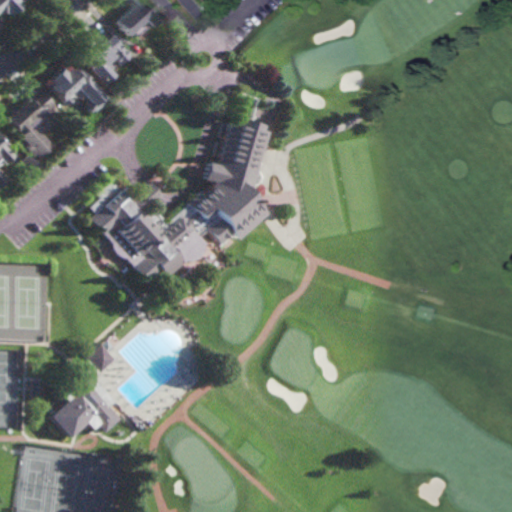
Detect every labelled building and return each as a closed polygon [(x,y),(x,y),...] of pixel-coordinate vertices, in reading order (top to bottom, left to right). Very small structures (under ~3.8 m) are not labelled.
[(18,0),(17,1),(19,4),(7,14),(3,10),(3,11),(0,11),(0,0),(18,0)] [(133,35),(128,29),(122,33),(110,20),(130,0),(142,0),(149,7),(149,8),(155,15),(133,35)] [(115,47),(109,53),(105,49),(84,68),(71,54),(76,49),(74,46),(83,37),(86,40),(91,35),(97,42),(104,35),(115,47)] [(83,76),(82,77),(103,99),(87,114),(80,106),(82,104),(81,103),(84,101),(71,86),(62,94),(68,100),(62,106),(43,85),(47,81),(44,78),(57,66),(60,70),(64,66),(68,70),(73,65),(83,76)] [(53,108),(32,126),(49,145),(35,157),(31,153),(29,155),(21,146),(23,143),(13,132),(13,133),(0,118),(0,116),(19,99),(20,101),(35,87),(53,108)] [(249,122),(254,123),(253,127),(259,130),(247,169),(252,171),(254,176),(253,180),(249,183),(245,193),(256,206),(253,209),(256,212),(227,238),(220,231),(208,242),(197,230),(191,236),(196,242),(195,244),(195,247),(194,250),(192,253),(190,255),(188,257),(185,259),(182,260),(177,260),(159,276),(153,270),(141,282),(126,266),(135,258),(107,227),(99,235),(83,218),(89,212),(83,206),(93,196),(90,192),(104,180),(108,184),(109,183),(115,190),(120,185),(127,193),(138,183),(141,181),(152,193),(138,205),(139,207),(146,208),(154,216),(155,222),(154,224),(155,225),(179,202),(203,180),(195,177),(200,160),(209,163),(223,118),(225,119),(234,92),(256,99),(249,122)] [(24,178),(12,165),(24,153),(36,166),(24,178)] [(0,339),(0,262),(50,265),(46,342),(0,339)] [(97,354),(96,353),(86,362),(87,364),(81,369),(76,363),(97,344),(102,350),(97,354)] [(0,348),(0,425),(16,426),(18,349),(0,348)] [(99,433),(92,425),(87,430),(81,423),(64,438),(44,416),(61,401),(55,394),(82,370),(109,401),(109,402),(119,413),(114,417),(115,419),(99,433)] [(36,396),(29,396),(30,381),(37,381),(36,396)] [(23,443),(11,511),(113,511),(121,458),(23,443)]
